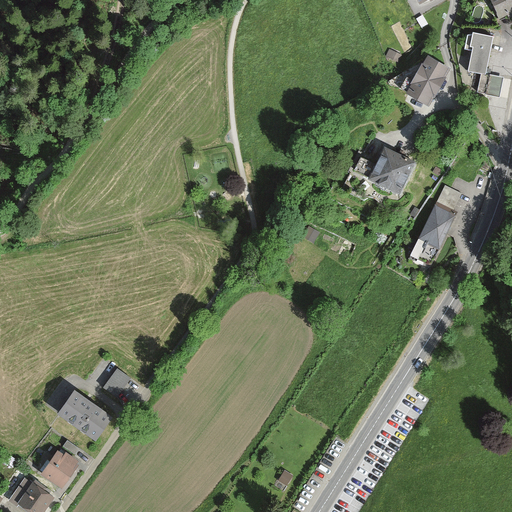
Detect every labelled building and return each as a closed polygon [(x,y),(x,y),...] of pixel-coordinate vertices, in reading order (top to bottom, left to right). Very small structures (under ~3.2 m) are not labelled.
[(511,0),(492,0),(501,19),(511,13),(511,0)] [(495,36),(474,31),(471,45),(475,46),(469,70),(482,72),(486,73),(495,36)] [(450,67),(428,54),(406,92),(428,104),(450,67)] [(482,72),(478,91),(487,93),(491,75),(486,73),(482,72)] [(492,73),(491,75),(487,93),(487,94),(500,96),(505,76),(492,73)] [(402,194),(417,161),(385,145),(369,178),(402,194)] [(444,185),(436,201),(455,211),(463,194),(444,185)] [(455,211),(436,201),(410,253),(429,263),(455,211)] [(307,225),(300,237),(313,244),(320,231),(307,225)] [(115,368),(102,386),(117,397),(130,378),(115,368)] [(96,439),(112,417),(73,388),(57,411),(96,439)] [(79,448),(67,440),(63,446),(74,454),(79,448)] [(62,487),(80,462),(59,447),(41,473),(62,487)] [(286,484),(291,474),(283,469),(277,479),(286,484)] [(32,511),(42,511),(53,496),(44,489),(46,487),(35,479),(32,484),(25,479),(10,500),(18,505),(19,502),(32,511)]
